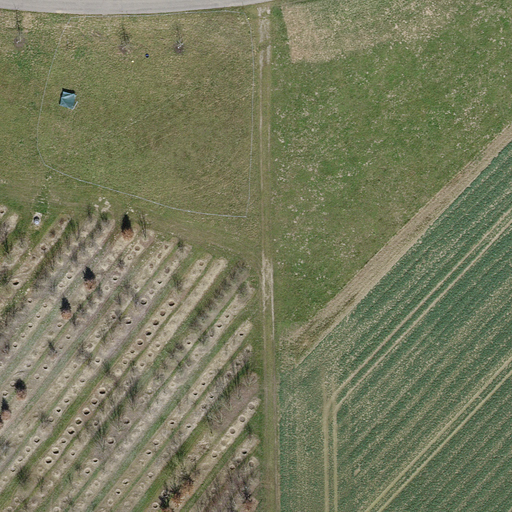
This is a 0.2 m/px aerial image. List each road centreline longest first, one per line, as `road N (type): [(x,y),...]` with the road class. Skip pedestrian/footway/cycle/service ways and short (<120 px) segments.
road 1 (track): [(269,511),(265,0)]
road 2 (unclassified): [(214,0),(0,0)]
